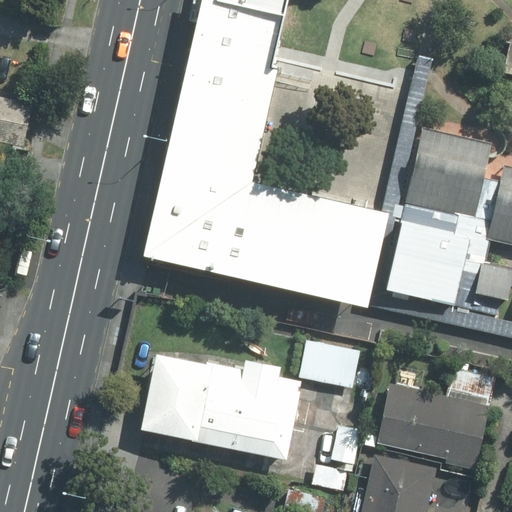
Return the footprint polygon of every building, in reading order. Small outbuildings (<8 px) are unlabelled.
[(199,0),(144,259),(368,306),(388,213),(251,182),(291,0),(199,0)] [(501,133),(417,117),(382,294),(497,316),(500,300),(511,303),(511,301),(511,265),(490,261),(493,243),(511,247),(511,168),(495,165),(501,133)] [(360,349),(306,341),(300,378),(354,386),(360,349)] [(302,380),(155,353),(140,430),(287,458),(302,380)] [(448,392),(389,382),(378,443),(447,455),(446,464),(479,469),(495,376),(452,369),(448,392)] [(433,492),(438,467),(373,454),(361,511),(448,511),(452,496),(433,492)] [(348,467),(320,461),(315,485),(343,490),(348,467)]
